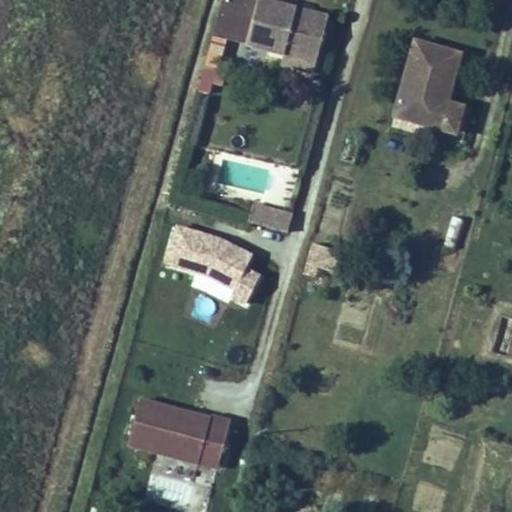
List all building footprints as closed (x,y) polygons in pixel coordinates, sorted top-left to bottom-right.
[(239,0),(235,21),(270,30),(303,38),(313,0),(239,0)] [(449,30),(406,20),(391,92),(446,106),(451,86),(440,81),(449,30)] [(299,53),(303,38),(270,30),(267,43),(299,53)] [(210,36),(204,66),(219,69),(225,39),(210,36)] [(346,138),(339,161),(352,165),(358,141),(346,138)] [(238,196),(263,203),(268,184),(242,178),(238,196)] [(278,207),(283,187),(268,184),(263,203),(278,207)] [(253,202),(247,223),(286,234),(292,213),(253,202)] [(174,223),(158,264),(192,277),(188,286),(249,310),(263,274),(246,267),(251,253),(174,223)] [(302,276),(330,283),(337,250),(310,243),(302,276)] [(131,378),(119,423),(188,439),(199,394),(131,378)]
